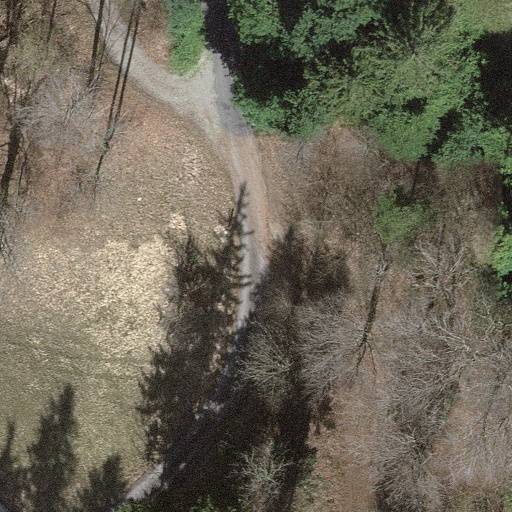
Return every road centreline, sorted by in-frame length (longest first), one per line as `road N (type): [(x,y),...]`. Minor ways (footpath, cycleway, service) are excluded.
road 1 (track): [(128,511),(180,465),(240,383),(257,286),(253,194),(221,0)]
road 2 (track): [(253,194),(331,316),(359,466),(352,511)]
road 3 (track): [(239,111),(155,87),(115,39),(104,0)]
